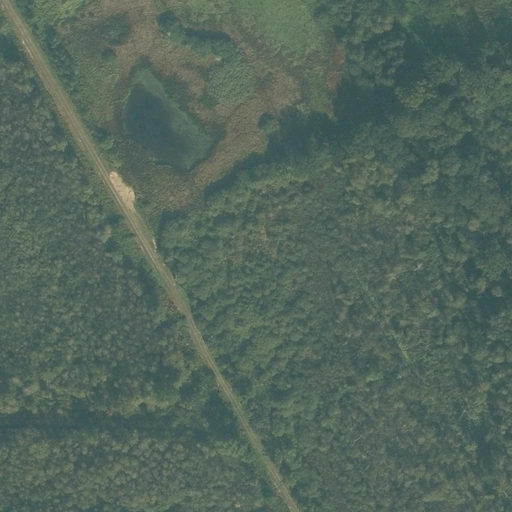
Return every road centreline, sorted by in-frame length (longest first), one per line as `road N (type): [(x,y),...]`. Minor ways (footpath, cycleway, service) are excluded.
road 1 (track): [(237,406),(4,0)]
road 2 (track): [(237,406),(298,511)]
